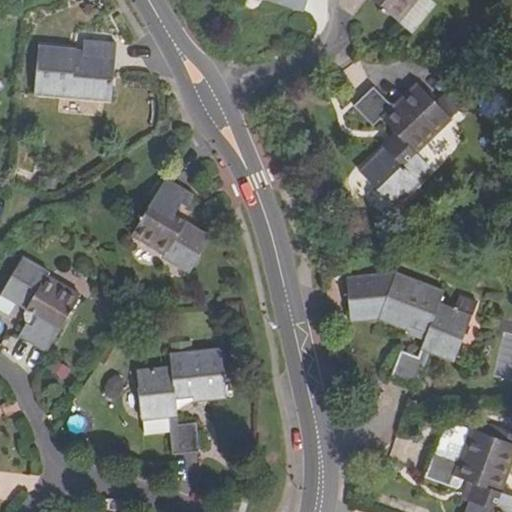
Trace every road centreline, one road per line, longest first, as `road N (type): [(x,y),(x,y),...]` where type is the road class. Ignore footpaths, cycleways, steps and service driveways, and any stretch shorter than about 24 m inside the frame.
road 1 (tertiary): [(254,184),(275,246),(320,462)]
road 2 (residential): [(192,511),(74,475),(57,458)]
road 3 (residential): [(339,20),(322,56),(222,93)]
